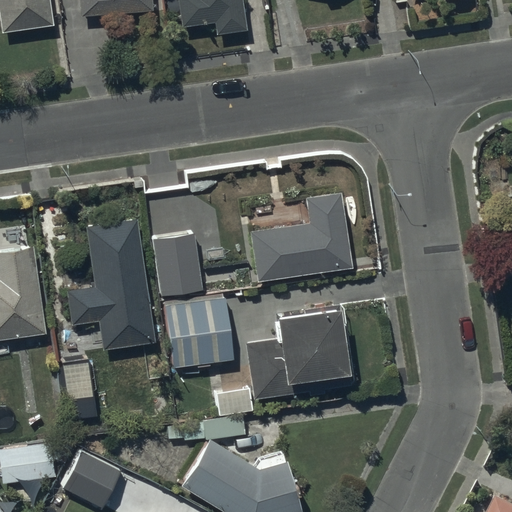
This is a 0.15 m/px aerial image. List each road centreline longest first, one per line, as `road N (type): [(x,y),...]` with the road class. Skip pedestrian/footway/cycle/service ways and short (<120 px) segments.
road 1 (residential): [(409,84),(453,399),(402,511)]
road 2 (residential): [(409,84),(0,143)]
